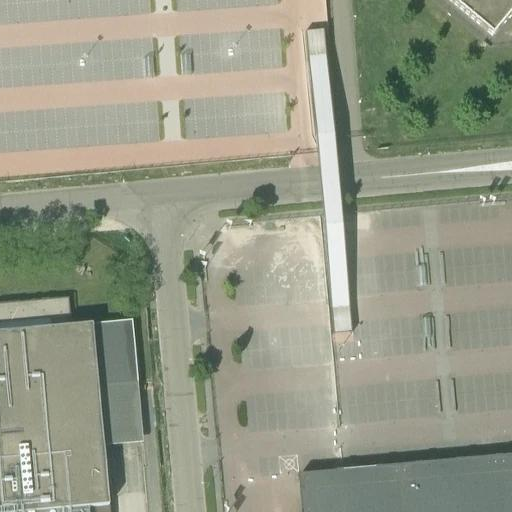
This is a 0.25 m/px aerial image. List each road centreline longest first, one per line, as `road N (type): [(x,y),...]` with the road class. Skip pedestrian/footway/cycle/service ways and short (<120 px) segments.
road 1 (residential): [(511,167),(163,197)]
road 2 (residential): [(192,511),(163,197)]
road 3 (residential): [(163,197),(0,211)]
